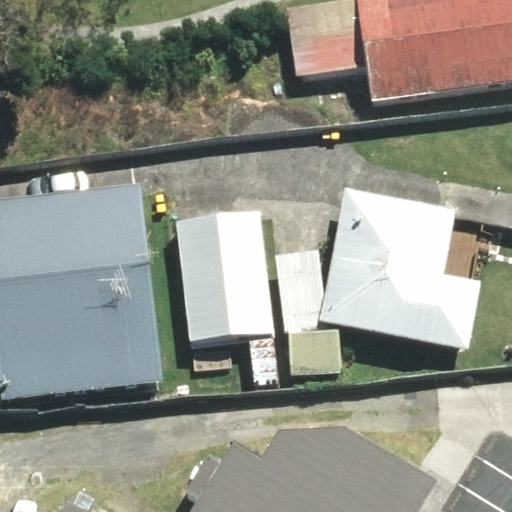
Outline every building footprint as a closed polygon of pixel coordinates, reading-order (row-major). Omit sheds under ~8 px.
[(364,81),(370,116),(511,96),(511,0),(364,0),(366,11),(286,21),(295,90),(364,81)] [(0,220),(0,417),(158,400),(139,205),(0,220)] [(343,206),(318,339),(465,366),(478,299),(440,292),(453,227),(343,206)] [(176,237),(190,357),(269,348),(256,228),(176,237)] [(289,387),(338,386),(336,345),(287,346),(289,387)] [(66,511),(415,511),(434,481),(343,427),(279,431),(262,460),(235,444),(195,511),(82,511),(71,505),(66,511)]
